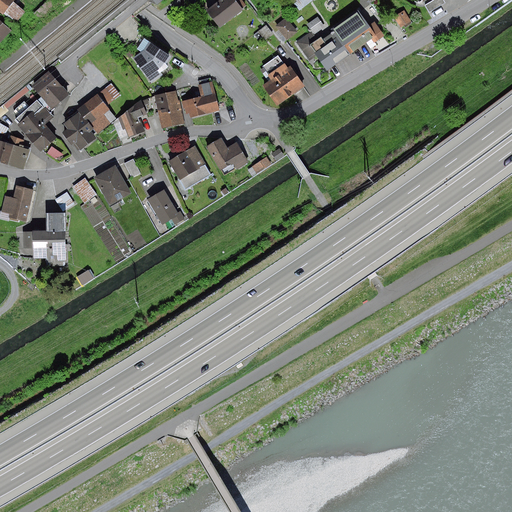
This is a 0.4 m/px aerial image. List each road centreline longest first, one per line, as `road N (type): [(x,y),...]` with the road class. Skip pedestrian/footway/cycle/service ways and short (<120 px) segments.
road 1 (motorway): [(511,117),(244,305),(0,454)]
road 2 (motorway): [(0,489),(250,334),(511,152)]
road 3 (track): [(100,511),(511,264)]
road 4 (residential): [(257,118),(222,131),(170,135),(84,166),(0,170)]
road 5 (residential): [(490,0),(298,112),(257,118)]
road 6 (track): [(386,298),(180,420)]
road 7 (residential): [(257,118),(214,68),(120,0)]
road 8 (track): [(180,420),(23,511)]
road 9 (track): [(290,152),(386,298)]
road 10 (track): [(511,224),(386,298)]
road 11 (residential): [(145,0),(63,67),(77,86)]
